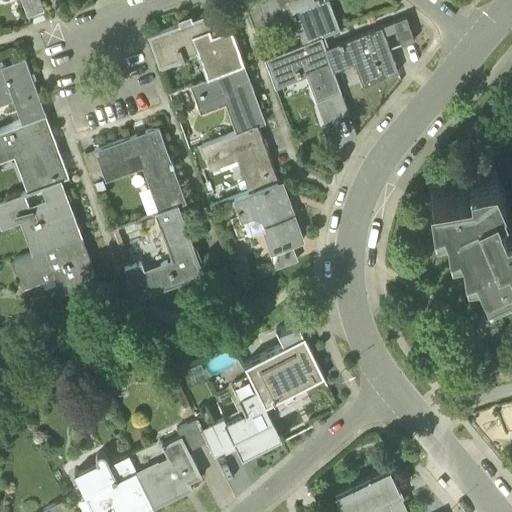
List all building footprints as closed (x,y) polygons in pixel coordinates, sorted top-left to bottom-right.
[(22,0),(28,15),(44,9),(41,0),(22,0)] [(245,0),(253,21),(290,8),(286,0),(245,0)] [(286,0),(290,8),(292,14),(312,6),(310,1),(314,0),(286,0)] [(329,0),(314,0),(310,1),(312,6),(292,14),(301,40),(321,33),(339,26),(329,0)] [(223,5),(203,12),(211,34),(231,27),(223,5)] [(203,12),(191,16),(199,38),(195,39),(198,49),(196,49),(200,60),(203,59),(202,58),(238,45),(231,27),(211,34),(203,12)] [(393,20),(401,44),(415,39),(407,15),(393,20)] [(159,63),(196,49),(198,49),(195,39),(199,38),(191,16),(160,28),(148,32),(159,63)] [(381,24),(325,44),(332,64),(358,55),(368,82),(386,76),(386,75),(398,70),(381,24)] [(325,44),(321,33),(301,40),(265,54),(274,79),(309,66),(320,96),(328,93),(341,89),(332,64),(325,44)] [(203,59),(208,74),(244,61),(238,45),(202,58),(203,59)] [(16,99),(24,122),(46,114),(25,57),(4,65),(2,61),(0,61),(0,94),(13,90),(16,99)] [(208,74),(198,77),(206,98),(225,91),(238,127),(257,120),(264,117),(244,61),(208,74)] [(206,99),(206,98),(198,77),(191,80),(199,102),(206,99)] [(328,93),(336,115),(349,110),(341,89),(328,93)] [(0,105),(16,99),(13,90),(0,94),(0,105)] [(328,93),(320,96),(316,98),(324,119),(336,115),(328,93)] [(0,156),(17,150),(43,141),(54,137),(46,114),(24,122),(0,130),(0,156)] [(277,176),(257,120),(238,127),(212,136),(219,157),(238,151),(251,186),(277,176)] [(153,182),(162,208),(178,202),(185,199),(158,125),(95,148),(105,174),(145,160),(153,182)] [(220,158),(219,157),(212,136),(202,140),(210,162),(220,158)] [(54,137),(43,141),(57,180),(61,178),(68,176),(54,137)] [(31,189),(57,180),(43,141),(17,150),(31,189)] [(83,152),(93,179),(105,174),(95,148),(83,152)] [(478,258),(495,296),(511,293),(511,279),(511,275),(511,208),(505,212),(499,197),(506,193),(494,168),(472,178),(429,184),(434,217),(446,216),(449,239),(462,237),(465,260),(478,258)] [(285,197),(277,176),(251,186),(234,192),(242,214),(261,207),(267,224),(264,225),(271,245),(272,247),(292,239),(291,239),(303,235),(288,195),(285,197)] [(32,215),(44,249),(82,235),(61,178),(57,180),(31,189),(0,200),(0,221),(2,226),(20,220),(32,215)] [(148,213),(155,210),(162,208),(153,182),(138,187),(148,213)] [(203,271),(178,202),(162,208),(155,210),(172,256),(143,267),(141,259),(124,265),(136,296),(203,271)] [(32,215),(20,220),(32,253),(44,249),(32,215)] [(98,280),(82,235),(44,249),(32,253),(14,260),(22,283),(52,272),(60,294),(98,280)] [(269,246),(275,263),(297,254),(292,239),(272,247),(271,245),(269,246)] [(285,341),(289,348),(307,339),(303,332),(297,318),(276,326),(284,342),(285,341)] [(245,361),(258,387),(265,402),(278,396),(275,389),(289,382),(292,389),(324,373),(316,355),(310,358),(307,353),(313,350),(308,339),(307,339),(289,348),(285,341),(284,342),(245,361)] [(316,355),(313,350),(307,353),(310,358),(316,355)] [(278,396),(292,389),(289,382),(275,389),(278,396)] [(282,437),(265,402),(258,387),(239,396),(246,411),(226,420),(225,421),(236,444),(239,449),(249,453),(282,437)] [(195,444),(207,438),(201,426),(195,415),(183,421),(195,444)] [(224,415),(201,426),(207,438),(214,453),(224,448),(225,450),(236,444),(225,421),(226,420),(224,415)] [(128,452),(128,453),(154,506),(193,487),(189,480),(201,474),(181,433),(164,441),(161,436),(128,452)] [(85,495),(91,492),(90,490),(115,478),(108,463),(110,462),(107,456),(104,453),(100,453),(98,456),(98,460),(74,472),(85,495)] [(128,453),(110,462),(108,463),(115,478),(90,490),(91,492),(99,508),(93,511),(141,511),(154,506),(128,453)] [(375,511),(406,511),(396,488),(400,486),(390,463),(334,489),(345,511),(350,511),(371,502),(375,511)] [(91,492),(85,495),(93,511),(99,508),(91,492)] [(71,511),(64,497),(42,508),(44,511),(46,511),(71,511)] [(375,511),(371,502),(350,511),(375,511)]
